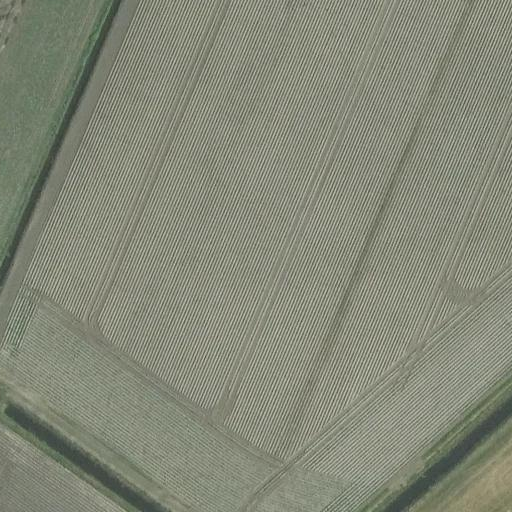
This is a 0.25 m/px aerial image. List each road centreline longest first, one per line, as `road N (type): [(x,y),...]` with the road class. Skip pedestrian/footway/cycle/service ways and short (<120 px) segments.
road 1 (track): [(0,379),(183,511)]
road 2 (track): [(362,511),(511,382)]
